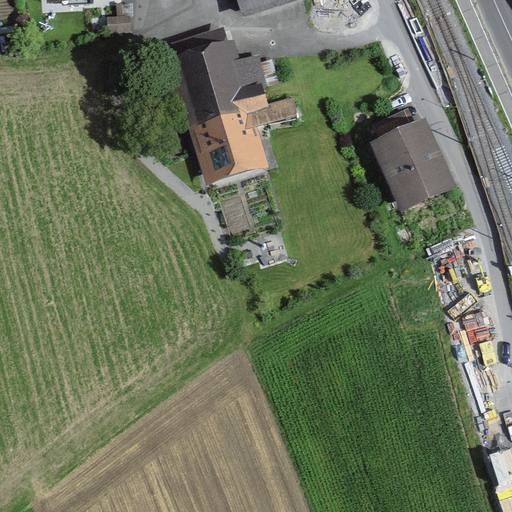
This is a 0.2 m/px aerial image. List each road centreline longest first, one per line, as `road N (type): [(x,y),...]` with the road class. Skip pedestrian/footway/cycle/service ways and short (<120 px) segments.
road 1 (residential): [(388,23),(484,227),(511,356)]
road 2 (tertiary): [(388,23),(325,43),(263,39),(222,23),(205,0)]
